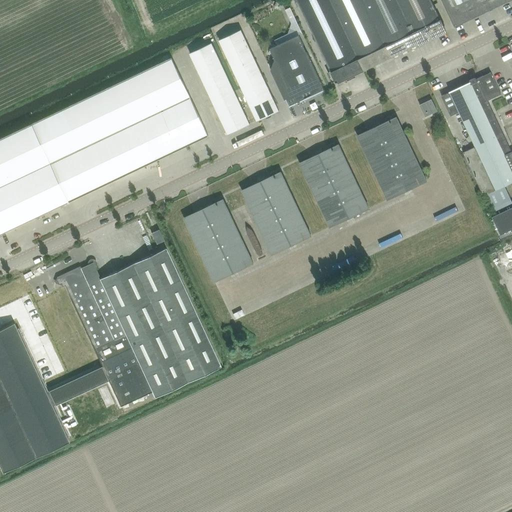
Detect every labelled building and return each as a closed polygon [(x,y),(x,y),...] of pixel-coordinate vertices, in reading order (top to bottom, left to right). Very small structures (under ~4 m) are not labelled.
[(337,84),(364,70),(330,0),(296,0),(332,72),(337,84)] [(330,0),(364,70),(392,57),(364,0),(330,0)] [(364,0),(392,57),(419,44),(398,0),(364,0)] [(398,0),(419,44),(447,31),(441,19),(432,0),(398,0)] [(511,0),(441,0),(455,27),(511,0)] [(292,6),(285,9),(292,31),(299,29),(292,6)] [(279,110),(241,29),(219,40),(257,121),(279,110)] [(324,89),(298,35),(270,49),(275,59),(271,70),(285,99),(289,107),(296,104),(295,103),(296,102),(297,104),(323,91),(323,90),(324,89)] [(211,43),(190,53),(228,134),(250,124),(211,43)] [(172,58),(141,72),(0,139),(0,235),(70,202),(207,137),(190,100),(192,99),(172,58)] [(475,147),(464,152),(463,152),(484,196),(488,194),(496,212),(511,204),(511,200),(505,186),(511,182),(511,151),(511,152),(488,101),(501,94),(491,72),(490,72),(477,79),(475,77),(470,79),(471,81),(441,96),(451,116),(459,112),(475,147)] [(432,99),(419,105),(425,117),(438,111),(432,99)] [(396,117),(357,135),(388,200),(427,181),(396,117)] [(338,144),(300,162),(331,227),(369,209),(338,144)] [(281,172),(242,190),(273,255),(312,236),(281,172)] [(223,199),(184,218),(215,282),(254,264),(223,199)] [(511,207),(493,217),(501,234),(511,229),(511,207)] [(156,244),(164,240),(159,230),(151,233),(156,244)] [(14,323),(0,329),(0,467),(2,473),(69,442),(53,406),(108,381),(120,407),(152,392),(155,398),(221,367),(166,248),(100,279),(94,266),(96,262),(90,259),(88,266),(81,269),(80,267),(57,277),(55,283),(60,285),(61,284),(62,287),(64,286),(101,366),(46,392),(14,323)] [(232,320),(237,317),(233,308),(228,310),(232,320)]
